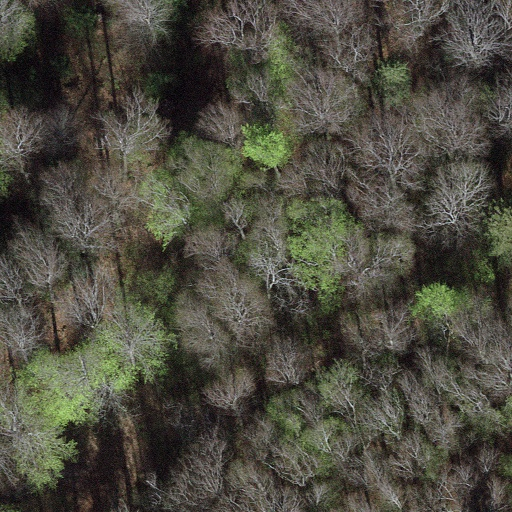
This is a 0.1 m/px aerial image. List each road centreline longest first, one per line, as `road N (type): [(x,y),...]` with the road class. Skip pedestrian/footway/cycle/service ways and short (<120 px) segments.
road 1 (track): [(157,411),(312,348),(511,291)]
road 2 (track): [(88,511),(157,411),(0,495)]
